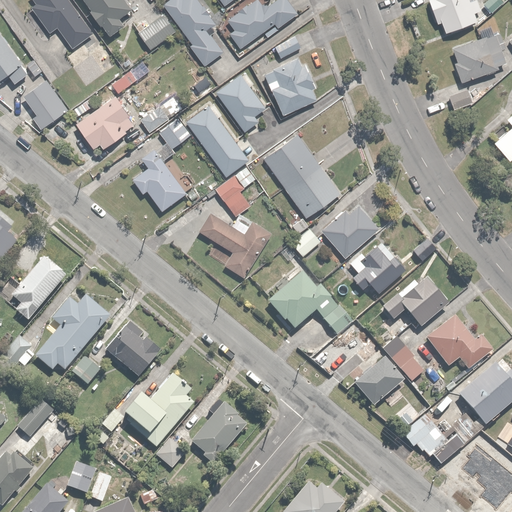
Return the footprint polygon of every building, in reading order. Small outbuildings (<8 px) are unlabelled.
[(84,0),(107,34),(124,22),(120,17),(129,10),(122,0),(84,0)] [(166,0),(162,3),(192,41),(188,45),(205,66),(223,52),(206,31),(215,24),(195,0),(166,0)] [(263,0),(252,0),(227,18),(234,28),(228,33),(238,48),(271,26),(274,23),(277,28),(297,14),(287,0),(275,0),(268,6),(263,0)] [(443,32),(476,21),(468,0),(427,0),(428,0),(436,24),(440,23),(443,32)] [(503,2),(500,0),(486,0),(482,4),(491,13),(503,2)] [(150,48),(174,30),(161,13),(137,31),(150,48)] [(0,31),(0,76),(7,72),(15,84),(30,73),(0,31)] [(453,61),(459,81),(506,65),(496,33),(453,48),(457,60),(453,61)] [(299,46),(293,36),(275,46),(281,57),(299,46)] [(296,58),(263,74),(283,114),(316,98),(296,58)] [(244,71),(215,92),(244,131),(258,121),(254,115),(268,105),(244,71)] [(129,83),(122,75),(113,84),(119,91),(129,83)] [(171,92),(161,78),(149,86),(160,100),(171,92)] [(64,108),(44,81),(43,79),(21,95),(35,114),(32,117),(39,126),(64,108)] [(447,96),(453,108),(471,100),(465,87),(447,96)] [(138,126),(115,95),(75,124),(93,150),(101,145),(104,150),(138,126)] [(180,109),(173,96),(162,103),(169,115),(180,109)] [(249,160),(208,105),(185,123),(225,177),(249,160)] [(168,119),(159,106),(140,120),(149,133),(168,119)] [(509,160),(511,158),(511,112),(504,119),(511,127),(494,142),(509,160)] [(186,193),(162,160),(177,149),(176,147),(192,136),(178,117),(157,131),(165,143),(156,150),(154,148),(154,147),(140,157),(147,168),(132,178),(143,194),(148,191),(162,210),(186,193)] [(298,134),(264,157),(305,217),(339,194),(298,134)] [(253,178),(245,167),(235,174),(243,185),(253,178)] [(232,175),(214,189),(235,216),(253,202),(232,175)] [(345,208),(321,230),(345,257),(376,229),(355,207),(349,213),(345,208)] [(238,217),(233,226),(210,212),(198,231),(232,251),(224,264),(243,275),(251,263),(257,266),(262,259),(257,256),(271,232),(252,220),(249,224),(238,217)] [(10,226),(0,217),(0,261),(19,239),(7,229),(10,226)] [(308,225),(302,217),(292,225),(297,233),(308,225)] [(320,242),(309,229),(291,244),(303,257),(320,242)] [(187,230),(176,231),(177,244),(187,244),(187,230)] [(435,245),(425,237),(413,251),(423,259),(435,245)] [(376,294),(379,291),(405,268),(381,241),(365,256),(361,251),(350,262),(347,258),(337,268),(350,282),(352,280),(361,290),(367,285),(376,294)] [(28,318),(65,272),(45,256),(13,295),(21,301),(15,308),(28,318)] [(316,287),(301,270),(267,301),(291,328),(312,309),(334,334),(349,320),(317,285),(316,287)] [(448,302),(427,276),(415,286),(412,282),(382,307),(392,319),(404,310),(418,327),(448,302)] [(67,367),(110,313),(87,294),(79,303),(71,296),(52,319),(59,324),(34,354),(52,370),(60,361),(67,367)] [(452,314),(424,337),(448,368),(459,359),(467,370),(492,350),(480,335),(473,340),(452,314)] [(129,318),(104,347),(139,377),(162,349),(146,335),(148,333),(129,318)] [(2,355),(13,364),(18,359),(24,364),(36,350),(17,335),(2,355)] [(393,336),(380,347),(413,385),(425,374),(393,336)] [(361,340),(350,349),(364,365),(381,350),(372,340),(365,345),(361,340)] [(100,369),(85,356),(73,370),(88,383),(100,369)] [(380,397),(401,380),(399,376),(382,357),(352,383),(371,405),(380,397)] [(502,374),(493,364),(457,395),(483,426),(511,401),(511,376),(507,370),(502,374)] [(124,397),(130,402),(124,410),(146,429),(142,433),(157,445),(195,401),(186,394),(193,385),(175,370),(151,398),(134,384),(124,397)] [(83,390),(71,380),(63,391),(75,401),(83,390)] [(52,409),(41,399),(18,423),(30,434),(52,409)] [(249,422),(224,400),(189,440),(215,462),(249,422)] [(2,406),(0,408),(0,423),(2,425),(11,413),(2,406)] [(124,413),(114,407),(102,424),(112,431),(124,413)] [(476,426),(465,413),(449,426),(461,439),(476,426)] [(411,447),(415,445),(416,443),(423,452),(426,456),(430,453),(431,455),(436,461),(446,454),(448,456),(461,446),(454,436),(446,442),(425,415),(401,434),(411,447)] [(490,438),(483,431),(473,441),(480,448),(490,438)] [(186,450),(169,437),(157,453),(173,466),(186,450)] [(11,454),(6,450),(0,457),(0,501),(4,505),(36,465),(15,449),(11,454)] [(472,467),(461,457),(449,471),(459,480),(472,467)] [(97,466),(76,458),(67,484),(87,492),(97,466)] [(112,475),(99,471),(90,496),(104,501),(112,475)] [(335,511),(345,501),(324,484),(318,491),(307,481),(281,511),(335,511)] [(511,500),(510,499),(511,495),(511,489),(502,482),(487,504),(498,511),(507,511),(511,505),(511,500)] [(63,511),(70,504),(46,483),(21,511),(63,511)] [(159,497),(154,489),(141,496),(146,504),(159,497)] [(136,511),(128,495),(91,511),(136,511)]
